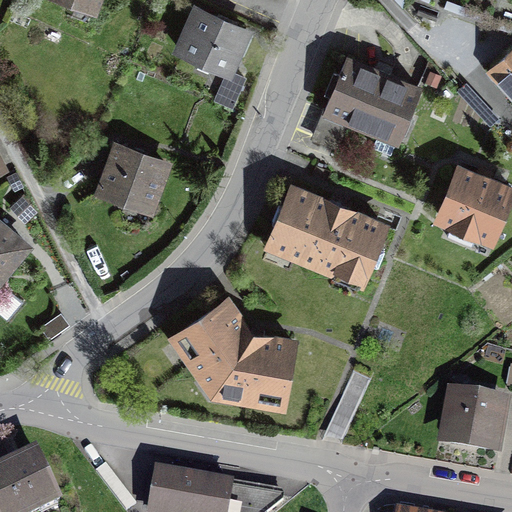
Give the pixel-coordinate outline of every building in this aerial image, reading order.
[(103,0),(46,0),(45,3),(96,21),(103,0)] [(252,32),(195,8),(176,55),(232,78),(252,32)] [(511,52),(488,76),(511,100),(511,52)] [(400,146),(421,94),(346,65),(326,117),(400,146)] [(168,168),(115,149),(97,198),(150,217),(168,168)] [(511,202),(511,193),(456,171),(435,223),(495,246),(511,202)] [(289,190),(265,249),(358,286),(381,228),(289,190)] [(0,290),(32,251),(0,225),(0,290)] [(251,337),(225,301),(173,338),(213,397),(281,410),(293,344),(251,337)] [(507,410),(449,401),(441,450),(499,459),(507,410)] [(36,461),(0,478),(0,511),(58,511),(61,511),(36,461)] [(106,462),(95,470),(124,511),(136,502),(106,462)] [(230,511),(235,489),(157,475),(150,511),(230,511)]
